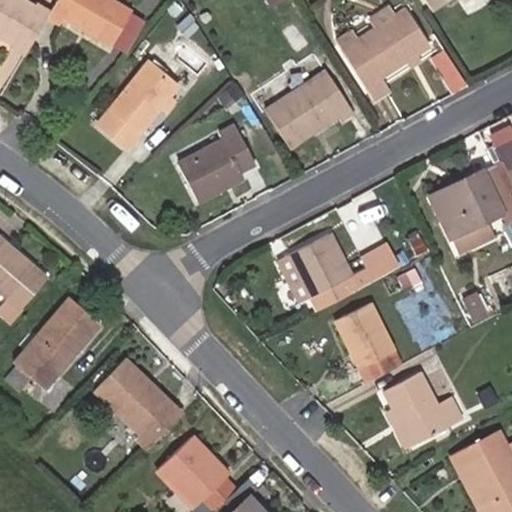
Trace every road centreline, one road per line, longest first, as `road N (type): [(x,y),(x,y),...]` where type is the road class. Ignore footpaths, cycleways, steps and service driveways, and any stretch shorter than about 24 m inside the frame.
road 1 (residential): [(511,94),(156,291)]
road 2 (residential): [(156,291),(356,511)]
road 3 (residential): [(0,154),(88,223),(156,291)]
